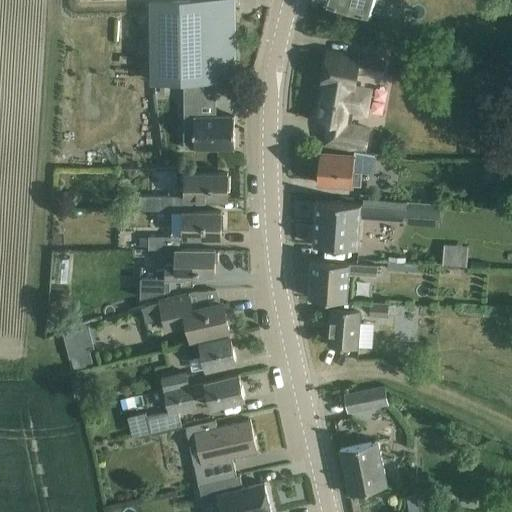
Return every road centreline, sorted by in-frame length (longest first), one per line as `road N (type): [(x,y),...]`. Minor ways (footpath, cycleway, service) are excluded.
road 1 (tertiary): [(330,511),(276,276),(267,113),(291,0)]
road 2 (track): [(301,390),(394,377),(511,434)]
